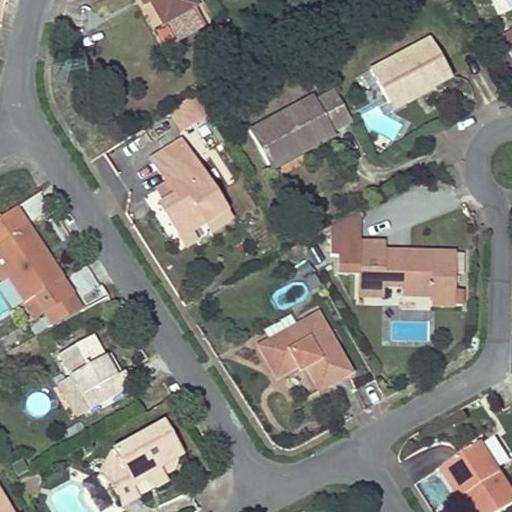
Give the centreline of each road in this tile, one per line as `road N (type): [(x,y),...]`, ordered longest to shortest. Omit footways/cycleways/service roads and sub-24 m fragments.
road 1 (residential): [(270,496),(29,126)]
road 2 (residential): [(364,444),(493,371),(508,196)]
road 3 (residential): [(29,126),(17,94),(33,0)]
